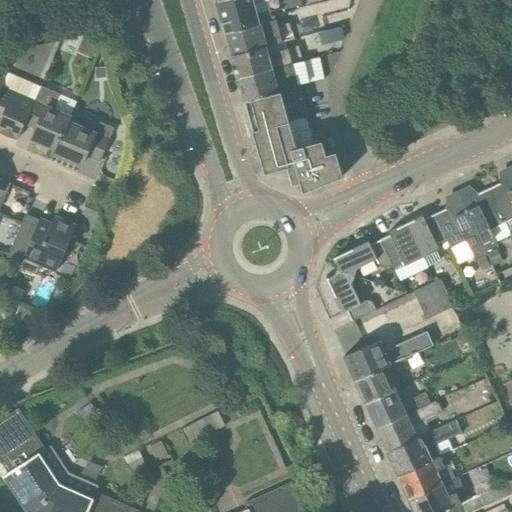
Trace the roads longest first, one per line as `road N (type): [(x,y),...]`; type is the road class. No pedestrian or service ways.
road 1 (residential): [(0,379),(222,263)]
road 2 (tertiary): [(378,511),(280,282)]
road 3 (residential): [(374,190),(336,103),(370,0)]
road 4 (tertiary): [(374,190),(511,128)]
road 5 (tertiary): [(211,124),(170,0)]
